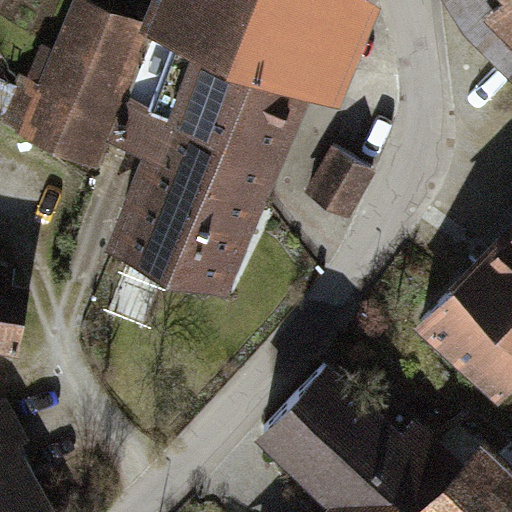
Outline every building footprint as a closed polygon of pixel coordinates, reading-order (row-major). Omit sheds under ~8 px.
[(165,21),(111,0),(93,0),(60,84),(38,75),(20,121),(112,157),(165,21)] [(394,0),(191,0),(182,28),(230,45),(207,109),(145,86),(127,138),(159,149),(125,242),(257,289),(333,75),(364,86),(394,0)] [(511,0),(494,0),(485,11),(511,34),(511,0)] [(385,160),(338,139),(314,190),(361,212),(385,160)] [(511,229),(430,324),(511,395),(511,229)] [(0,339),(18,342),(27,285),(0,280),(0,339)] [(472,475),(353,366),(283,441),(348,500),(337,511),(511,511),(511,443),(506,438),(472,475)] [(54,511),(1,414),(0,414),(0,511),(54,511)]
